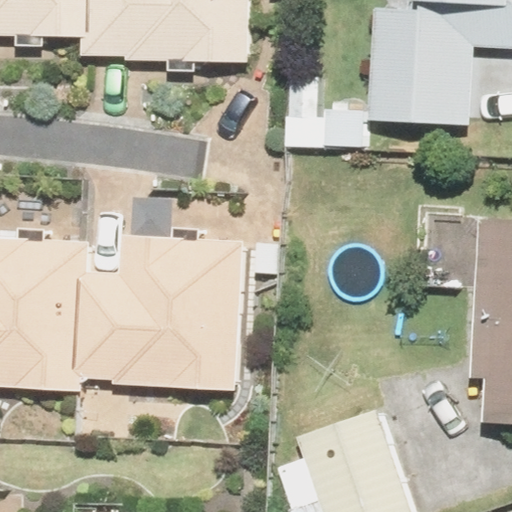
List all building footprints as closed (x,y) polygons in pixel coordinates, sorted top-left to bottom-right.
[(0,0),(0,31),(88,34),(88,49),(250,53),(251,0),(0,0)] [(386,7),(380,119),(483,124),(486,45),(511,46),(511,0),(440,0),(440,10),(386,7)] [(499,381),(497,416),(511,416),(511,220),(498,219),(487,380),(499,381)] [(0,371),(95,373),(95,388),(196,389),(257,390),(259,246),(143,244),(142,280),(119,279),(120,222),(0,220),(0,371)] [(287,468),(301,511),(418,511),(385,414),(307,441),(313,459),(287,468)]
